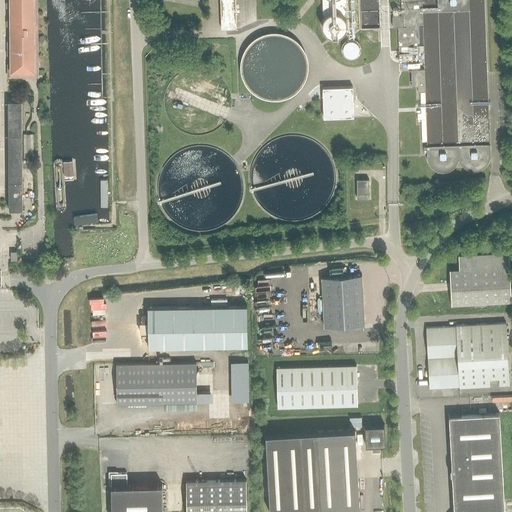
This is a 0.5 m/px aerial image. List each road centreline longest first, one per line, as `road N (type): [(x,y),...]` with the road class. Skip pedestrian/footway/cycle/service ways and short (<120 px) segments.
road 1 (unclassified): [(53,511),(48,306),(80,273),(144,265)]
road 2 (unclassified): [(144,265),(359,242),(391,250),(414,272)]
road 3 (unclassified): [(144,265),(134,0)]
road 4 (unclassified): [(409,511),(400,347),(414,272)]
road 5 (unclassified): [(414,272),(462,218),(511,198)]
